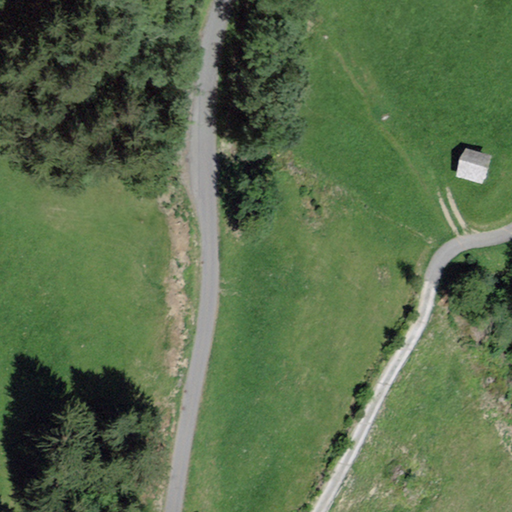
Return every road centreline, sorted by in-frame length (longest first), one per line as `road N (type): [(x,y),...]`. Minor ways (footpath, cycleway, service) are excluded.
road 1 (unclassified): [(224,0),(206,119),(209,287),(173,511)]
road 2 (track): [(318,511),(424,320),(445,251),(511,230)]
